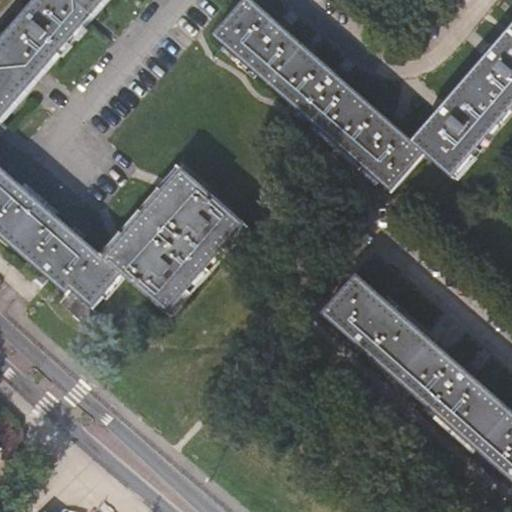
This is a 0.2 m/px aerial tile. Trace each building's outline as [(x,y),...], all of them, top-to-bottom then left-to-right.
[(0,126),(109,0),(40,0),(0,46),(0,126)] [(427,153),(416,143),(252,0),(246,0),(215,37),(393,192),(427,153)] [(511,32),(416,143),(427,153),(455,177),(511,110),(511,32)] [(124,274),(107,259),(0,165),(0,235),(68,294),(73,289),(95,308),(124,274)] [(183,169),(107,259),(124,274),(169,312),(245,223),(183,169)] [(511,411),(425,335),(359,277),(325,315),(511,480),(511,411)] [(73,289),(68,294),(61,302),(87,325),(99,312),(95,308),(73,289)] [(282,505),(283,511),(319,511),(316,497),(282,505)]
